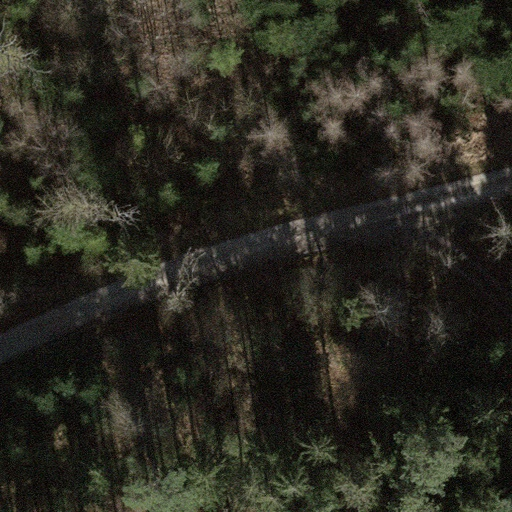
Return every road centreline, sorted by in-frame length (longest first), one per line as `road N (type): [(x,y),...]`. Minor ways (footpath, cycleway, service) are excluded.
road 1 (track): [(511,179),(217,258),(0,353)]
road 2 (track): [(511,309),(413,201)]
